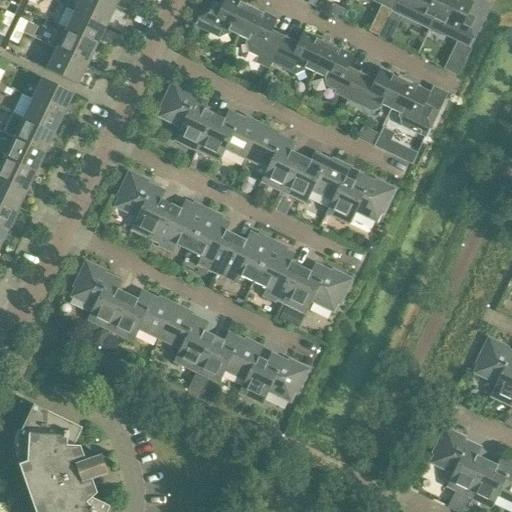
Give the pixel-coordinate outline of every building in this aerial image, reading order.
[(106,0),(80,0),(76,10),(107,25),(116,5),(106,0)] [(229,32),(238,36),(251,8),(234,0),(224,0),(221,7),(207,0),(195,27),(219,38),(227,35),(228,35),(229,32)] [(369,0),(391,11),(396,0),(369,0)] [(430,30),(443,0),(396,0),(391,11),(402,16),(405,18),(430,30)] [(465,0),(443,0),(430,30),(429,31),(439,36),(444,36),(457,42),(468,47),(481,21),(467,14),(472,3),(465,0)] [(276,20),(251,8),(238,36),(246,40),(245,43),(246,44),(248,53),(258,57),(255,63),(269,70),(272,64),(271,64),(284,37),(271,31),(276,20)] [(97,44),(107,25),(76,10),(66,30),(97,44)] [(391,11),(386,23),(396,28),(402,16),(391,11)] [(6,12),(1,22),(9,26),(14,16),(6,12)] [(20,19),(15,29),(23,33),(28,23),(20,19)] [(9,26),(1,22),(0,24),(0,36),(4,38),(9,26)] [(383,28),(374,23),(368,33),(378,38),(383,28)] [(23,33),(15,29),(9,41),(18,45),(23,33)] [(66,30),(57,49),(88,64),(97,44),(66,30)] [(284,37),(271,64),(272,64),(295,75),(303,71),(304,72),(306,69),(314,73),(328,45),(303,33),(298,43),(284,37)] [(457,42),(452,51),(468,58),(471,54),(466,52),(468,47),(457,42)] [(353,57),(328,45),(314,73),(324,78),(326,86),(335,91),(334,94),(348,101),(361,74),(348,67),(353,57)] [(78,85),(88,64),(57,49),(47,70),(78,85)] [(382,106),(391,110),(405,82),(379,69),(374,80),(361,74),(348,101),(371,112),(379,108),(380,109),(382,106)] [(43,79),(33,99),(64,114),(73,94),(43,79)] [(429,93),(405,82),(391,110),(399,114),(398,117),(399,117),(401,126),(425,138),(446,93),(433,86),(429,93)] [(174,140),(197,151),(214,114),(201,108),(204,101),(192,95),(193,92),(183,87),(182,90),(174,86),(167,99),(165,98),(160,108),(163,109),(159,116),(181,127),(174,140)] [(33,99),(24,119),(54,133),(64,114),(33,99)] [(13,113),(4,133),(14,138),(45,153),(54,133),(24,119),(13,113)] [(227,121),(214,114),(197,151),(219,162),(225,150),(246,160),(261,128),(257,126),(258,123),(248,118),(246,121),(231,113),(227,121)] [(265,130),(261,128),(246,160),(267,170),(261,182),(283,193),(301,156),(287,150),(291,142),(275,135),(277,132),(266,127),(265,130)] [(383,131),(375,148),(390,155),(395,145),(390,143),(393,136),(383,131)] [(14,138),(5,158),(36,172),(45,153),(14,138)] [(314,162),(301,156),(283,193),(306,203),(312,191),(332,201),(344,177),(348,170),(343,168),(344,165),(334,160),(333,163),(318,155),(314,162)] [(0,179),(26,192),(36,172),(5,158),(0,168),(0,179)] [(131,230),(153,241),(171,204),(158,198),(161,191),(148,185),(149,182),(139,177),(138,180),(130,176),(124,189),(121,188),(117,198),(119,199),(116,206),(137,217),(131,230)] [(357,183),(344,177),(332,201),(326,213),(349,224),(356,211),(377,221),(380,214),(383,215),(388,205),(385,204),(391,191),(385,188),(386,185),(376,180),(375,183),(361,176),(357,183)] [(0,179),(0,202),(17,211),(26,192),(0,179)] [(281,199),(275,210),(286,215),(291,204),(281,199)] [(0,227),(8,231),(17,211),(0,202),(0,227)] [(181,209),(171,204),(153,241),(161,244),(160,246),(172,252),(176,245),(188,251),(207,213),(202,210),(203,208),(193,203),(192,205),(184,202),(181,209)] [(211,215),(207,213),(188,251),(201,257),(198,264),(217,274),(236,235),(226,231),(229,223),(221,220),(223,217),(212,212),(211,215)] [(246,240),(236,235),(217,274),(237,283),(241,276),(253,282),(272,244),(267,242),(268,239),(258,234),(257,237),(249,233),(246,240)] [(367,242),(362,252),(365,253),(370,256),(373,257),(378,247),(367,242)] [(275,300),(283,303),(301,267),(291,262),(294,255),(286,251),(288,248),(277,244),(276,246),(272,244),(253,282),(266,288),(263,296),(275,301),(275,300)] [(137,254),(145,258),(149,249),(144,247),(139,249),(137,254)] [(87,320),(110,331),(128,294),(114,288),(118,281),(105,274),(106,272),(96,267),(94,269),(87,266),(81,279),(78,278),(73,288),(76,289),(72,296),(94,307),(87,320)] [(314,273),(301,267),(283,303),(305,314),(312,301),(333,311),(337,304),(339,305),(344,295),(342,293),(348,281),(340,277),(342,274),(332,270),(330,272),(317,266),(314,273)] [(141,301),(128,294),(110,331),(132,342),(138,330),(159,340),(174,308),(169,306),(171,303),(161,298),(159,301),(144,293),(141,301)] [(179,310),(174,308),(159,340),(180,350),(174,362),(196,373),(214,336),(201,329),(204,322),(189,315),(190,313),(180,307),(179,310)] [(294,327),(300,314),(284,307),(278,320),(294,327)] [(94,344),(101,347),(107,334),(100,331),(95,333),(92,339),(94,344)] [(109,351),(116,338),(109,335),(103,347),(109,351)] [(246,381),(257,357),(258,357),(261,350),(256,347),(257,345),(247,340),(246,342),(230,335),(227,342),(214,336),(196,373),(219,383),(224,372),(237,378),(231,390),(238,393),(239,393),(245,380),(246,381)] [(483,355),(480,354),(475,364),(478,365),(474,373),(496,383),(490,397),(511,407),(511,353),(507,351),(508,348),(498,343),(497,346),(489,342),(483,355)] [(288,360),(287,362),(274,356),(270,363),(258,357),(257,357),(246,381),(245,380),(239,393),(262,404),(269,391),(290,401),(293,394),(296,395),(301,385),(298,383),(304,371),(297,367),(298,364),(288,360)] [(106,511),(109,508),(88,495),(84,499),(80,496),(86,491),(94,488),(92,480),(107,475),(100,456),(85,461),(83,454),(71,459),(64,458),(64,453),(70,454),(80,433),(82,429),(33,405),(20,431),(28,435),(27,462),(19,465),(35,511),(106,511)] [(503,425),(511,429),(511,417),(508,416),(503,425)] [(477,447),(464,441),(465,438),(455,433),(454,436),(446,432),(440,446),(437,445),(433,455),(435,456),(432,463),(453,473),(446,488),(468,498),(487,461),(473,454),(477,447)] [(499,467),(487,461),(468,498),(491,509),(497,497),(511,503),(511,464),(503,460),(499,467)]
